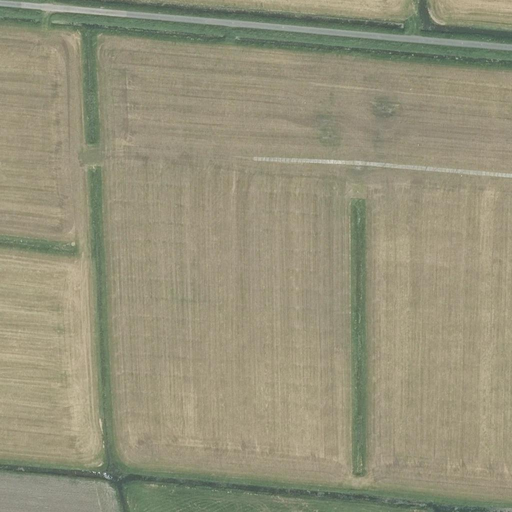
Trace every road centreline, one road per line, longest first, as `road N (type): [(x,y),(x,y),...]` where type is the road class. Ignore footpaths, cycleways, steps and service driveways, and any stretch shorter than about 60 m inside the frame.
road 1 (unclassified): [(511,47),(0,3)]
road 2 (track): [(511,176),(253,159)]
